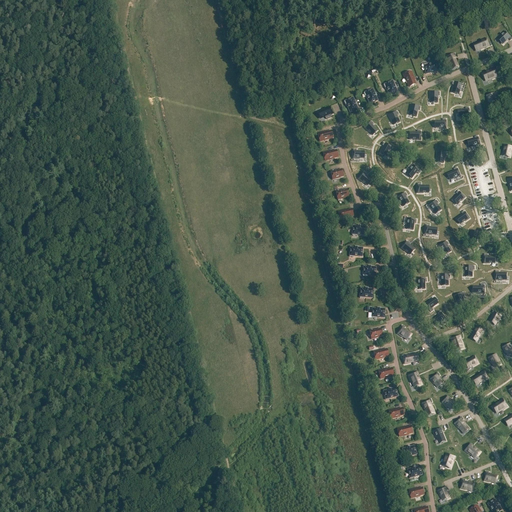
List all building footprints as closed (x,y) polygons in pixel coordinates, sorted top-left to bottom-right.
[(501,37),(498,40),(503,45),(504,44),(508,39),(510,41),(511,38),(510,37),(505,32),(501,37)] [(480,42),(476,44),(478,50),(480,50),(489,46),(492,45),(491,43),(488,44),(486,40),(480,42)] [(454,54),(446,57),(449,63),(451,68),(457,65),(456,63),(454,57),(456,56),(454,54)] [(436,63),(424,66),(426,74),(438,72),(436,63)] [(486,73),(483,74),(486,82),(491,79),(498,77),(494,69),(486,73)] [(412,72),(404,75),(407,83),(408,83),(409,87),(415,85),(413,80),(415,80),(412,72)] [(392,82),(385,85),(390,96),(397,93),(392,82)] [(454,86),(452,93),(459,95),(460,91),(461,86),(461,85),(455,83),(453,82),(452,85),(454,86)] [(373,90),(365,93),(370,104),(377,101),(373,90)] [(430,92),(430,103),(437,103),(437,96),(439,96),(439,93),(437,93),(437,92),(430,92)] [(494,94),(487,96),(490,102),(491,106),(498,104),(497,102),(494,94)] [(353,98),(345,102),(350,113),(358,109),(353,98)] [(411,105),(409,116),(416,117),(418,110),(420,110),(420,107),(418,107),(411,105)] [(324,110),(319,112),(322,118),(324,118),(325,117),(326,120),(331,117),(330,115),(333,114),(330,107),(324,110)] [(466,110),(458,111),(459,111),(459,118),(470,117),(469,110),(469,108),(466,108),(466,110)] [(395,113),(389,116),(393,125),(399,122),(399,123),(400,123),(396,116),(398,115),(397,112),(395,113)] [(435,122),(435,129),(446,129),(446,122),(446,120),(442,120),(442,122),(435,122)] [(369,123),(364,128),(372,135),(377,131),(372,125),(373,124),(371,122),(370,123),(369,123)] [(326,131),(318,133),(320,141),(328,139),(332,138),(331,132),(326,133),(326,131)] [(410,133),(410,140),(421,140),(421,133),(420,133),(420,131),(417,131),(417,133),(410,133)] [(475,139),(468,141),(468,142),(470,148),(474,147),(479,146),(480,145),(478,138),(478,139),(478,137),(475,137),(475,139)] [(384,147),(380,154),(381,153),(386,157),(392,147),(386,144),(385,144),(384,143),(382,146),(384,147)] [(504,152),(503,156),(510,157),(510,156),(511,147),(505,146),(504,152)] [(353,152),(353,159),(354,159),(360,159),(364,159),(364,152),(356,152),(356,150),(353,150),(353,152)] [(331,151),(323,153),(325,161),(333,159),(333,158),(338,157),(336,151),(331,152),(331,151)] [(437,152),(436,163),(443,163),(443,164),(444,156),(446,156),(446,153),(444,153),(437,152)] [(413,166),(406,174),(412,178),(412,179),(416,173),(418,174),(420,172),(418,170),(419,170),(413,166)] [(455,171),(448,174),(448,175),(448,174),(451,181),(461,176),(458,170),(457,168),(454,169),(455,171)] [(337,170),(330,171),(332,180),(339,178),(339,177),(343,176),(341,170),(338,171),(337,170)] [(363,174),(358,179),(367,186),(371,181),(365,176),(367,174),(364,172),(363,174)] [(417,186),(417,194),(428,193),(428,187),(428,186),(421,186),(421,184),(418,184),(418,186),(417,186)] [(342,190),(336,192),(338,200),(345,198),(344,197),(348,197),(347,190),(343,191),(342,190)] [(458,195),(452,201),(453,201),(458,205),(465,198),(460,193),(458,191),(456,194),(458,195)] [(403,194),(397,198),(403,207),(409,203),(409,204),(409,203),(405,197),(407,196),(405,193),(403,194)] [(434,202),(429,206),(435,214),(440,210),(441,211),(441,210),(436,204),(438,203),(436,201),(434,202)] [(346,210),(338,212),(340,220),(348,218),(348,217),(353,216),(351,210),(346,211),(346,210)] [(463,215),(456,219),(457,219),(461,225),(469,219),(465,213),(464,211),(461,213),(463,215)] [(407,219),(406,230),(413,230),(413,231),(414,223),(416,223),(416,220),(414,220),(407,219)] [(426,228),(425,234),(436,236),(436,229),(437,229),(429,228),(429,226),(426,225),(426,228)] [(353,227),(352,235),(365,236),(365,227),(353,227)] [(472,231),(470,242),(476,243),(477,243),(478,236),(480,236),(481,233),(479,233),(479,232),(472,231)] [(406,243),(401,249),(409,255),(414,250),(408,245),(410,244),(407,242),(406,243)] [(445,243),(439,247),(444,256),(450,252),(446,246),(448,245),(447,242),(445,243)] [(350,248),(350,256),(362,257),(362,249),(350,248)] [(484,257),(484,264),(495,264),(495,257),(488,257),(488,255),(484,255),(484,257)] [(364,267),(363,275),(375,276),(376,268),(364,267)] [(465,267),(465,277),(472,277),(472,278),(472,270),(475,270),(475,267),(472,267),(465,267)] [(495,274),(495,281),(506,281),(506,274),(499,274),(499,272),(496,272),(496,274),(495,274)] [(447,275),(440,276),(441,286),(448,286),(448,279),(450,278),(450,275),(447,275)] [(424,279),(417,279),(418,290),(424,289),(424,290),(425,290),(424,282),(426,282),(426,279),(424,279)] [(473,287),(474,287),(474,294),(484,294),(484,287),(484,285),(481,285),(481,287),(473,287)] [(361,289),(360,297),(372,298),(373,290),(361,289)] [(461,294),(454,297),(459,306),(465,304),(462,297),(464,296),(463,293),(461,294)] [(433,299),(425,305),(429,311),(430,313),(433,311),(432,309),(438,305),(438,304),(437,305),(433,299)] [(373,309),(372,317),(384,318),(385,310),(373,309)] [(490,321),(489,322),(495,325),(497,322),(501,316),(495,313),(495,312),(493,311),(492,313),(494,314),(490,321)] [(439,316),(433,320),(433,321),(433,320),(437,326),(446,320),(442,314),(440,312),(438,314),(439,316)] [(402,328),(398,334),(403,338),(407,340),(411,335),(409,334),(403,329),(405,328),(402,326),(401,328),(402,328)] [(473,335),(472,337),(478,340),(480,336),(484,330),(477,327),(473,335)] [(376,329),(369,331),(371,339),(378,337),(382,336),(380,330),(376,331),(376,329)] [(459,337),(452,339),(454,345),(456,351),(463,348),(462,346),(459,337)] [(511,348),(509,344),(503,347),(506,353),(508,357),(511,354),(511,348)] [(381,350),(373,352),(375,360),(384,358),(384,357),(388,356),(387,350),(382,351),(381,350)] [(404,355),(401,356),(402,358),(403,357),(404,364),(411,363),(416,362),(414,355),(412,356),(412,355),(405,357),(404,355)] [(495,355),(489,358),(492,364),(494,368),(500,365),(500,363),(495,355)] [(467,362),(465,363),(469,369),(472,367),(478,363),(475,357),(467,362)] [(386,369),(378,371),(379,372),(379,373),(380,379),(389,377),(393,375),(392,369),(387,370),(386,369)] [(476,377),(475,378),(478,384),(482,381),(482,382),(488,378),(484,372),(476,377)] [(416,373),(409,376),(414,387),(421,384),(416,373)] [(437,375),(431,379),(435,385),(437,388),(443,384),(442,383),(438,377),(440,376),(438,373),(436,374),(437,375)] [(395,389),(384,392),(386,400),(397,397),(395,389)] [(447,397),(443,402),(448,407),(451,410),(455,405),(454,404),(447,397)] [(429,401),(423,404),(425,410),(427,415),(434,412),(433,410),(430,403),(432,402),(431,399),(429,400),(429,401)] [(495,405),(493,407),(497,414),(502,410),(508,407),(503,400),(495,405)] [(397,409),(389,411),(391,419),(399,417),(399,416),(404,415),(402,409),(397,410),(397,409)] [(460,419),(455,424),(459,429),(463,433),(468,428),(466,427),(467,427),(462,421),(463,420),(461,417),(460,419)] [(406,427),(398,429),(400,437),(408,435),(408,434),(413,433),(411,427),(406,428),(406,427)] [(440,429),(434,432),(438,442),(445,440),(440,429)] [(470,445),(465,451),(475,459),(480,452),(470,445)] [(415,447),(403,450),(405,458),(417,455),(415,447)] [(447,454),(443,466),(450,469),(454,457),(447,454)] [(420,467),(408,470),(410,478),(422,475),(420,467)] [(486,474),(485,481),(491,482),(495,483),(497,477),(495,476),(488,475),(489,473),(486,472),(485,474),(486,474)] [(463,482),(461,488),(467,490),(471,491),(473,485),(472,484),(465,482),(465,480),(462,479),(462,481),(463,482)] [(445,488),(439,491),(441,497),(443,501),(449,498),(449,497),(446,490),(448,489),(447,487),(445,487),(445,488)] [(417,488),(409,490),(411,498),(420,496),(424,495),(423,489),(418,490),(417,488)] [(495,500),(488,505),(493,511),(498,511),(502,510),(495,500)]
